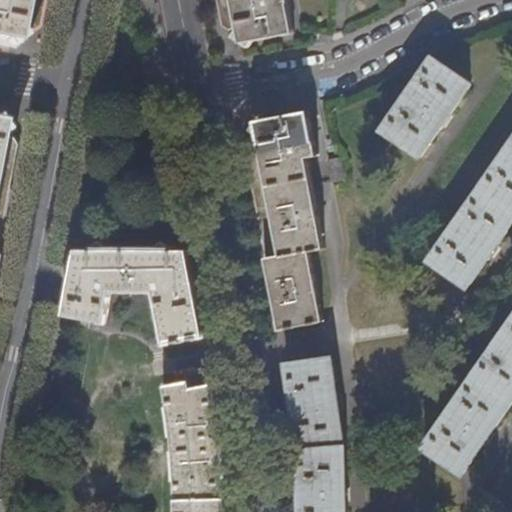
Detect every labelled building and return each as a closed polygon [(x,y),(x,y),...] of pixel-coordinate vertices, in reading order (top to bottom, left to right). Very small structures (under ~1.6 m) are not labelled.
[(0,0),(0,45),(16,49),(22,43),(25,28),(33,30),(40,25),(45,0),(0,0)] [(218,0),(223,26),(229,30),(238,28),(241,41),(241,43),(244,43),(254,41),(295,33),(289,3),(291,3),(290,0),(218,0)] [(473,86),(435,59),(385,132),(423,158),(473,86)] [(252,139),(246,145),(273,287),(281,330),(326,322),(313,252),(327,249),(310,158),(321,156),(318,141),(316,142),(310,111),(272,119),(257,121),(259,135),(259,138),(252,139)] [(250,130),(259,135),(257,121),(272,119),(262,112),(250,130)] [(0,233),(8,193),(17,145),(12,139),(3,137),(6,122),(0,120),(0,233)] [(511,225),(511,145),(431,261),(469,287),(511,225)] [(179,229),(167,228),(167,237),(178,238),(179,229)] [(79,249),(66,316),(107,323),(113,293),(154,293),(164,345),(205,337),(198,298),(189,250),(174,250),(174,246),(93,246),(93,250),(79,249)] [(511,325),(426,450),(463,476),(511,406),(511,325)] [(335,359),(290,365),(292,379),(302,453),(302,511),(347,511),(347,448),(335,359)] [(189,388),(214,383),(212,370),(187,376),(188,381),(189,388)] [(226,511),(225,465),(221,432),(220,418),(214,383),(189,388),(188,381),(164,385),(168,410),(175,477),(176,502),(175,511),(226,511)] [(120,475),(124,439),(80,434),(76,470),(120,475)]
